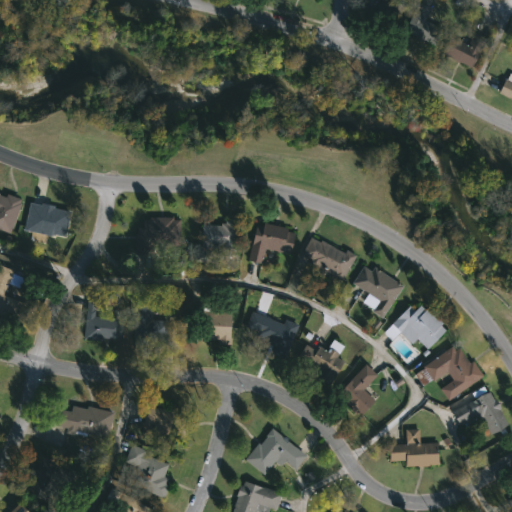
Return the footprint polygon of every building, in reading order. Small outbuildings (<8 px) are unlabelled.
[(395,3),(393,20),(361,17),(362,0),(376,0),(376,1),(395,3)] [(439,27),(430,44),(420,39),(419,42),(410,38),(411,36),(401,31),(415,2),(428,8),(422,19),(439,27)] [(483,39),(468,67),(438,51),(447,35),(457,40),(459,35),(467,39),(471,32),(483,39)] [(511,100),(495,92),(502,79),(504,80),(507,73),(511,75),(511,100)] [(0,193),(8,198),(10,194),(23,199),(22,203),(24,204),(12,234),(0,229),(0,193)] [(56,205),(56,208),(73,212),(66,239),(27,230),(33,203),(44,206),(44,203),(56,205)] [(172,217),(172,220),(179,220),(179,233),(163,233),(163,245),(150,245),(150,254),(133,253),(133,233),(136,233),(137,227),(142,227),(142,219),(149,219),(149,217),(172,217)] [(237,218),(236,252),(210,250),(209,262),(193,261),(194,245),(199,245),(200,224),(220,225),(220,223),(223,223),(223,218),(237,218)] [(259,222),(285,228),(284,230),(291,232),(286,254),(262,248),(258,264),(244,260),(253,223),(258,225),(259,222)] [(310,239),(316,242),(317,239),(341,253),(343,250),(353,255),(339,280),(307,261),(309,258),(299,252),(307,237),(310,239)] [(22,279),(18,288),(8,284),(3,294),(26,304),(21,315),(0,305),(0,265),(23,277),(22,279)] [(360,266),(368,272),(371,267),(379,273),(378,275),(398,288),(390,299),(392,300),(389,304),(388,303),(379,317),(369,311),(371,308),(362,302),(366,294),(349,283),(360,266)] [(120,319),(119,341),(86,338),(89,293),(101,294),(100,307),(107,308),(106,318),(120,319)] [(151,311),(150,323),(135,322),(136,314),(131,314),(133,296),(152,298),(151,311)] [(413,300),(421,309),(424,307),(439,323),(437,325),(443,331),(423,349),(415,340),(409,345),(398,332),(388,341),(381,332),(389,324),(388,323),(413,300)] [(215,302),(214,312),(228,312),(227,345),(214,345),(214,339),(187,338),(188,310),(195,310),(195,302),(215,302)] [(257,315),(280,324),(282,319),(296,325),(282,358),(268,353),(271,346),(257,341),(259,337),(253,335),(254,332),(243,327),(249,311),(257,315)] [(341,346),(335,356),(342,360),(330,380),(294,357),(302,344),(312,350),(315,345),(324,350),(331,339),(341,346)] [(448,346),(451,351),(456,348),(466,362),(468,360),(480,376),(446,401),(437,389),(449,380),(443,372),(431,381),(420,366),(448,346)] [(370,402),(359,414),(335,391),(361,364),(373,375),(359,389),(371,401),(370,402)] [(421,385),(430,380),(423,368),(414,374),(421,385)] [(486,391),(497,408),(496,409),(504,424),(487,434),(478,419),(473,422),(470,416),(457,423),(450,410),(463,402),(464,404),(486,391)] [(73,406),(83,409),(84,407),(109,414),(102,438),(87,433),(86,436),(64,432),(65,427),(56,425),(61,408),(72,412),(73,406)] [(179,409),(181,440),(156,440),(156,423),(141,422),(141,408),(179,409)] [(269,428),(303,455),(294,467),(284,458),(279,464),(272,459),(260,474),(242,460),(254,443),(256,445),(269,428)] [(418,428),(419,443),(437,442),(438,465),(404,466),(404,460),(388,461),(387,444),(404,443),(404,429),(418,428)] [(166,484),(160,498),(124,482),(122,476),(127,464),(121,461),(129,444),(146,451),(145,455),(167,464),(161,476),(166,479),(164,484),(166,484)] [(72,473),(67,483),(58,479),(47,502),(27,493),(44,456),(73,470),(72,473)] [(240,481),(278,494),(272,509),(267,507),(264,511),(259,511),(252,509),(250,511),(229,511),(235,496),(232,495),(236,485),(239,486),(240,481)] [(147,511),(114,511),(115,511),(102,505),(109,489),(149,509),(147,511)] [(12,511),(23,502),(33,511),(12,511)]
